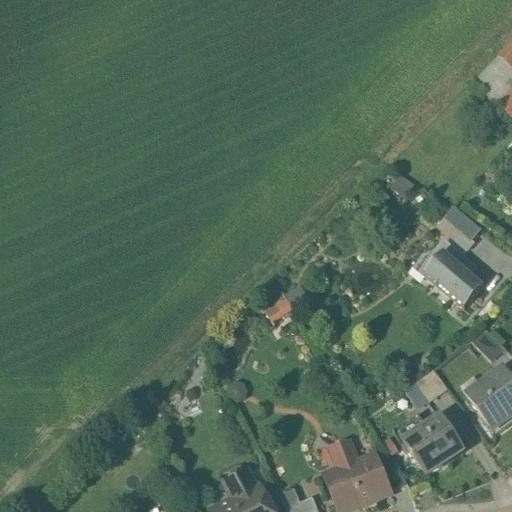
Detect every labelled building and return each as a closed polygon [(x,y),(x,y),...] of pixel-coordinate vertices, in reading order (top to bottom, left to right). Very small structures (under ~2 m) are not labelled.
[(511,45),(498,60),(500,61),(511,72),(511,45)] [(511,72),(500,61),(475,87),(496,108),(511,92),(511,72)] [(511,92),(496,108),(511,123),(511,92)] [(481,233),(454,210),(444,221),(458,232),(472,244),(481,233)] [(458,232),(444,221),(436,230),(450,241),(458,232)] [(472,244),(458,232),(450,241),(466,256),(474,246),(472,244)] [(477,271),(444,243),(438,251),(470,279),(477,271)] [(470,279),(438,251),(427,264),(432,269),(423,279),(464,313),(483,290),(470,279)] [(300,289),(286,298),(293,310),(308,301),(300,289)] [(265,316),(271,325),(289,313),(283,304),(265,316)] [(505,354),(485,334),(470,345),(490,365),(505,354)] [(413,388),(423,402),(427,407),(447,392),(433,373),(413,388)] [(511,386),(503,374),(467,400),(493,434),(511,420),(511,386)] [(423,402),(413,388),(404,394),(414,408),(423,402)] [(441,420),(403,445),(425,479),(448,464),(447,462),(461,453),(462,455),(463,454),(441,420)] [(374,458),(324,479),(337,511),(354,511),(390,497),(374,458)] [(249,472),(222,485),(231,503),(212,511),(271,511),(259,489),(249,472)] [(299,505),(293,491),(278,498),(284,511),(299,505)] [(299,505),(284,511),(316,511),(312,500),(299,505)]
